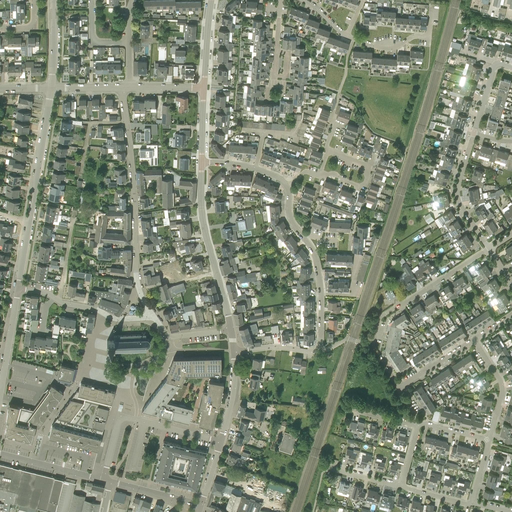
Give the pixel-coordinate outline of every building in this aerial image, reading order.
[(237,0),(234,0),(230,4),(234,9),(237,6),(239,6),(239,0),(237,0)] [(10,1),(10,4),(16,4),(16,11),(24,11),(24,3),(21,4),(20,1),(10,1)] [(243,3),(243,12),(246,12),(245,13),(251,13),(251,11),(252,1),(246,1),(246,3),(243,3)] [(252,1),(251,11),(256,11),(256,12),(259,13),(260,5),(257,4),(257,2),(252,1)] [(225,8),(224,13),(229,14),(229,15),(233,15),(233,13),(230,13),(230,11),(234,9),(230,4),(225,8)] [(291,7),(288,15),(294,17),(297,9),(291,7)] [(297,9),(294,17),(300,20),(303,11),(297,9)] [(303,11),(300,20),(306,22),(309,13),(303,11)] [(306,22),(304,27),(310,29),(313,20),(307,18),(309,13),(306,22)] [(222,17),(222,23),(228,23),(227,27),(235,28),(235,24),(236,16),(233,15),(229,15),(228,17),(222,17)] [(71,20),(68,20),(68,26),(79,26),(79,16),(71,16),(71,20)] [(141,23),(140,30),(152,30),(153,24),(153,20),(148,20),(147,20),(147,24),(142,23),(141,23)] [(177,21),(177,24),(183,24),(183,32),(184,32),(195,32),(196,25),(187,24),(186,24),(186,20),(177,20),(177,21)] [(313,20),(310,29),(316,31),(318,27),(319,22),(313,20)] [(79,26),(68,26),(69,33),(70,33),(71,35),(72,35),(72,36),(74,36),(76,36),(81,36),(87,36),(87,33),(81,33),(79,33),(79,26)] [(219,30),(218,36),(229,37),(229,31),(234,32),(235,28),(227,27),(227,31),(219,30)] [(316,31),(314,36),(320,38),(324,29),(318,27),(316,31)] [(324,29),(320,38),(326,40),(329,31),(324,29)] [(140,30),(140,36),(144,37),(144,39),(141,39),(141,42),(144,42),(152,43),(152,42),(156,43),(159,43),(159,40),(156,40),(156,37),(155,37),(156,37),(152,37),(152,30),(140,30)] [(326,40),(325,45),(332,47),(335,38),(328,36),(330,31),(329,31),(326,40)] [(176,43),(178,43),(184,43),(185,39),(195,40),(195,32),(184,32),(184,39),(176,39),(176,43)] [(468,46),(474,48),(476,39),(471,38),(472,34),(469,33),(467,40),(470,41),(468,46)] [(15,36),(14,36),(14,38),(14,46),(20,46),(20,49),(20,50),(21,55),(25,55),(25,52),(25,40),(21,40),(21,37),(18,37),(18,36),(15,36)] [(218,36),(218,42),(225,42),(225,46),(232,47),(232,43),(228,42),(229,37),(218,36)] [(294,52),(294,53),(300,53),(299,56),(307,57),(307,54),(303,54),(304,47),(299,47),(300,37),(296,36),(296,37),(296,39),(295,46),(295,48),(294,52)] [(8,40),(4,40),(4,46),(8,46),(14,46),(14,38),(10,38),(10,37),(8,37),(8,40)] [(28,40),(25,40),(25,52),(25,55),(31,55),(32,46),(35,46),(39,46),(39,37),(30,37),(28,37),(28,40)] [(480,45),(483,46),(486,39),(483,38),(482,39),(477,37),(476,39),(474,48),(479,50),(480,45)] [(335,38),(332,47),(336,49),(336,48),(339,49),(342,41),(336,39),(335,38)] [(493,42),(488,41),(488,40),(486,39),(483,46),(486,46),(484,51),(490,53),(493,45),(492,44),(493,42)] [(342,41),(339,49),(346,52),(349,43),(342,41)] [(460,49),(461,44),(452,41),(450,46),(452,47),(457,48),(460,49)] [(133,42),(133,43),(133,51),(141,51),(141,42),(133,42)] [(497,50),(500,51),(502,44),(499,43),(498,46),(493,45),(490,53),(495,55),(497,50)] [(502,53),(507,55),(510,46),(502,44),(500,51),(502,52),(502,53)] [(218,49),(218,55),(228,56),(231,56),(232,51),(232,47),(225,46),(224,50),(218,49)] [(185,50),(177,50),(175,50),(175,58),(176,58),(184,58),(185,58),(185,50)] [(217,61),(224,61),(224,65),(231,66),(231,62),(228,61),(228,56),(218,55),(217,61)] [(101,60),(93,61),(93,66),(93,69),(95,69),(95,73),(101,73),(102,73),(101,63),(101,60)] [(482,67),(479,67),(480,64),(467,60),(466,63),(470,64),(468,69),(480,73),(482,67)] [(4,61),(4,63),(4,72),(5,72),(8,72),(8,74),(11,74),(15,74),(15,65),(8,66),(8,61),(4,61)] [(25,62),(25,63),(25,70),(31,70),(31,74),(41,74),(41,63),(34,64),(34,61),(27,62),(25,62)] [(133,74),(133,76),(138,76),(138,74),(146,74),(146,61),(143,61),(134,61),(133,61),(133,74)] [(15,65),(15,74),(18,74),(20,74),(21,74),(21,71),(25,71),(25,70),(25,63),(21,63),(21,65),(15,65)] [(156,68),(155,73),(157,73),(157,75),(160,75),(159,77),(163,77),(164,75),(172,75),(172,69),(172,66),(164,66),(164,64),(160,64),(160,66),(158,66),(158,68),(156,68)] [(181,67),(181,73),(182,73),(182,79),(189,79),(189,77),(193,77),(193,74),(194,74),(194,73),(194,72),(193,72),(193,70),(193,68),(193,65),(184,64),(184,68),(181,67)] [(218,68),(217,74),(227,75),(228,69),(231,69),(231,66),(224,65),(224,69),(218,68)] [(468,69),(466,77),(473,80),(473,77),(478,78),(480,73),(468,69)] [(217,74),(217,80),(223,80),(223,84),(230,85),(230,81),(227,80),(227,75),(217,74)] [(293,79),(292,81),(297,82),(297,83),(297,85),(303,85),(303,84),(303,82),(306,83),(306,82),(307,76),(298,75),(298,76),(297,79),(293,79)] [(250,84),(250,86),(257,86),(257,84),(259,84),(260,80),(264,80),(265,78),(263,77),(262,77),(251,76),(250,83),(250,84)] [(473,80),(466,77),(465,80),(468,81),(466,87),(475,89),(477,84),(472,82),(473,80)] [(500,86),(505,88),(509,89),(510,89),(508,88),(510,84),(511,85),(511,82),(511,81),(504,79),(503,81),(500,80),(499,86),(500,86)] [(461,94),(468,96),(468,93),(473,95),(475,89),(466,87),(464,86),(462,91),(461,89),(454,87),(453,91),(461,94)] [(289,91),(288,93),(293,94),(293,97),(302,98),(305,99),(306,92),(302,92),(302,91),(289,90),(289,91)] [(215,94),(215,100),(225,101),(226,95),(229,96),(229,92),(229,91),(222,91),(222,94),(215,94)] [(460,96),(458,102),(470,105),(472,100),(467,98),(468,96),(461,94),(460,96)] [(176,96),(176,100),(180,100),(180,107),(179,107),(178,112),(184,112),(184,108),(187,108),(187,97),(176,96)] [(18,101),(17,107),(19,107),(25,108),(26,106),(31,107),(32,107),(33,102),(32,102),(33,99),(28,98),(28,99),(19,97),(18,101)] [(246,98),(245,105),(250,105),(250,110),(254,110),(254,104),(255,104),(255,99),(246,98)] [(65,102),(62,102),(63,104),(63,115),(66,115),(66,113),(66,111),(70,111),(70,110),(73,110),(73,99),(68,100),(65,101),(65,102)] [(86,99),(79,99),(79,107),(86,107),(86,108),(89,108),(89,104),(86,104),(86,100),(86,99)] [(98,99),(92,99),(92,100),(92,108),(98,108),(99,110),(99,118),(102,118),(102,105),(98,105),(98,99)] [(102,105),(102,118),(106,118),(106,114),(106,111),(106,107),(108,107),(112,107),(112,110),(116,110),(116,103),(112,104),(112,103),(112,102),(111,102),(111,99),(105,99),(105,105),(102,105)] [(215,100),(214,106),(223,106),(222,110),(230,111),(230,107),(228,106),(228,105),(225,105),(225,101),(215,100)] [(469,111),(470,105),(458,102),(457,107),(452,106),(451,108),(456,110),(463,112),(463,109),(469,111)] [(162,105),(161,124),(170,124),(171,105),(162,105)] [(338,105),(335,113),(338,114),(336,118),(342,120),(345,111),(346,108),(340,106),(341,106),(340,105),(338,105)] [(16,107),(15,112),(17,113),(16,118),(29,120),(30,113),(25,112),(25,108),(19,107),(17,107),(16,107)] [(319,107),(317,112),(328,116),(330,111),(322,108),(319,107)] [(216,113),(215,119),(226,120),(229,120),(229,115),(230,111),(222,110),(222,114),(216,113)] [(345,111),(342,120),(347,122),(350,113),(351,111),(349,110),(348,112),(345,111)] [(456,110),(453,118),(465,122),(467,116),(462,115),(463,112),(456,110)] [(317,112),(315,117),(318,119),(325,122),(326,122),(328,116),(317,112)] [(464,127),(465,122),(453,118),(448,116),(446,122),(445,125),(451,126),(458,128),(459,126),(464,127)] [(315,117),(313,120),(316,121),(315,124),(323,127),(325,122),(318,119),(315,117)] [(489,127),(490,127),(496,129),(497,128),(500,129),(501,126),(497,125),(499,121),(500,121),(490,118),(489,118),(487,124),(490,125),(489,127)] [(61,121),(60,128),(71,130),(72,123),(75,124),(82,125),(82,121),(69,119),(68,122),(61,121)] [(215,119),(215,125),(221,125),(221,129),(228,129),(229,126),(229,120),(226,120),(215,119)] [(15,122),(14,127),(17,127),(18,127),(17,131),(19,131),(27,133),(28,125),(15,122)] [(312,123),(311,125),(314,126),(313,129),(321,132),(323,127),(315,124),(312,123)] [(346,126),(346,127),(347,128),(346,130),(355,133),(357,130),(358,127),(347,123),(346,126)] [(451,126),(448,134),(460,138),(462,133),(457,131),(458,128),(451,126)] [(136,132),(136,141),(141,141),(141,138),(144,138),(144,141),(150,141),(150,134),(150,127),(144,127),(144,133),(144,134),(143,134),(141,134),(141,133),(141,132),(136,132)] [(310,128),(309,131),(311,132),(312,132),(311,135),(313,135),(319,138),(321,132),(313,129),(310,128)] [(214,132),(214,138),(215,138),(224,139),(225,133),(228,134),(228,129),(221,129),(220,133),(214,132)] [(173,138),(173,146),(174,146),(186,147),(186,137),(189,137),(189,131),(179,130),(179,134),(175,134),(174,138),(173,138)] [(344,132),(343,135),(353,139),(354,136),(355,133),(346,130),(345,132),(344,131),(344,132)] [(59,134),(58,141),(71,143),(72,139),(72,137),(81,138),(82,135),(65,132),(65,135),(59,134)] [(446,143),(453,145),(454,142),(459,143),(460,138),(448,134),(446,143)] [(311,135),(309,140),(311,141),(319,144),(321,138),(319,138),(313,135),(311,135)] [(342,139),(343,139),(342,141),(342,142),(348,144),(347,149),(350,150),(352,142),(353,139),(343,135),(342,138),(342,139)] [(18,136),(16,143),(21,143),(21,145),(26,146),(26,145),(27,142),(27,140),(26,139),(26,137),(18,136)] [(368,143),(364,155),(369,157),(371,153),(372,149),(373,147),(376,148),(378,142),(380,137),(377,136),(375,141),(374,145),(373,145),(373,146),(368,144),(368,143)] [(311,141),(309,146),(317,149),(319,144),(311,141)] [(359,142),(357,147),(360,149),(358,153),(364,155),(368,143),(363,141),(362,143),(359,142)] [(211,142),(210,147),(215,152),(219,148),(217,145),(217,142),(211,142)] [(378,142),(376,148),(379,149),(378,153),(383,155),(386,147),(381,145),(381,143),(378,142)] [(452,147),(453,145),(446,143),(445,145),(444,145),(443,151),(450,153),(455,154),(457,149),(452,147)] [(140,149),(140,156),(140,159),(140,156),(150,156),(150,159),(150,165),(157,165),(157,144),(150,144),(150,145),(150,149),(146,149),(140,149)] [(479,154),(485,156),(487,147),(482,145),(480,151),(477,150),(475,156),(478,157),(479,154)] [(57,146),(56,154),(65,155),(66,152),(67,152),(68,148),(57,146)] [(484,159),(492,161),(494,155),(492,154),(492,153),(491,153),(493,148),(487,147),(485,156),(484,159)] [(116,148),(113,148),(113,152),(113,154),(117,154),(117,159),(125,158),(125,151),(119,152),(119,148),(116,148)] [(219,148),(215,152),(219,157),(224,157),(224,151),(222,151),(219,148)] [(14,149),(12,156),(26,159),(26,153),(27,151),(25,151),(14,149)] [(311,152),(310,155),(319,158),(320,156),(321,156),(322,152),(312,149),(311,152)] [(280,156),(278,163),(282,165),(286,154),(287,152),(283,150),(282,153),(281,156),(280,156)] [(496,159),(501,160),(504,151),(498,150),(497,156),(494,155),(492,161),(495,162),(496,159)] [(450,153),(443,151),(441,159),(444,160),(453,163),(455,157),(449,156),(450,153)] [(511,170),(511,160),(507,159),(509,153),(504,151),(501,160),(500,164),(508,166),(507,169),(511,170)] [(276,155),(273,165),(277,167),(278,163),(280,156),(281,156),(282,153),(281,153),(277,152),(276,155)] [(177,154),(176,167),(188,167),(188,158),(187,158),(188,154),(177,154)] [(308,161),(306,164),(309,165),(310,162),(318,165),(319,161),(318,160),(319,158),(310,155),(309,158),(308,161)] [(393,167),(393,165),(387,162),(389,159),(380,156),(378,162),(387,165),(389,166),(393,167)] [(55,160),(54,167),(66,169),(67,163),(73,164),(73,163),(74,160),(65,158),(65,161),(55,160)] [(8,165),(7,170),(14,171),(14,170),(23,172),(24,167),(24,165),(21,164),(21,163),(18,163),(18,164),(15,163),(15,160),(9,159),(9,162),(10,162),(10,163),(10,165),(8,165)] [(298,159),(295,169),(299,171),(302,163),(305,164),(306,160),(303,159),(303,160),(298,159)] [(439,165),(438,167),(445,169),(446,167),(446,166),(447,167),(451,168),(453,163),(444,160),(442,165),(439,165)] [(378,162),(376,167),(385,170),(387,171),(391,172),(392,170),(385,168),(387,165),(378,162)] [(376,167),(374,172),(383,175),(382,175),(385,177),(386,174),(383,173),(385,170),(376,167)] [(450,174),(449,174),(445,172),(444,172),(444,171),(445,169),(438,167),(436,175),(448,179),(450,174)] [(473,174),(482,176),(484,171),(487,172),(488,169),(482,167),(481,170),(475,168),(473,174)] [(124,169),(114,169),(115,177),(117,177),(117,182),(118,182),(118,183),(120,184),(122,184),(123,182),(123,181),(126,181),(126,173),(124,173),(124,169)] [(143,170),(136,170),(136,178),(137,183),(145,183),(145,181),(149,181),(149,179),(156,179),(156,177),(162,176),(162,169),(161,169),(158,169),(143,169),(143,170)] [(53,172),(52,179),(56,180),(56,181),(60,182),(60,180),(61,179),(64,179),(65,174),(53,172)] [(215,176),(219,180),(222,178),(224,178),(223,184),(227,185),(227,176),(224,176),(224,172),(220,172),(215,176)] [(374,172),(372,178),(377,180),(376,182),(382,185),(385,186),(386,183),(380,181),(382,175),(383,175),(374,172)] [(8,174),(7,178),(9,179),(8,182),(19,184),(19,180),(21,180),(21,176),(8,174)] [(227,176),(227,185),(229,185),(229,186),(234,187),(234,186),(235,184),(236,174),(230,174),(230,176),(227,176)] [(473,174),(472,179),(476,180),(476,181),(477,181),(476,184),(483,185),(484,183),(481,182),(482,176),(473,174)] [(448,179),(436,175),(434,181),(434,184),(440,185),(441,183),(442,183),(447,184),(448,179)] [(210,181),(209,185),(212,185),(211,187),(217,187),(217,186),(221,183),(219,181),(219,180),(215,176),(210,181)] [(255,176),(252,185),(256,187),(260,178),(255,176)] [(260,178),(256,187),(261,189),(265,180),(260,178)] [(172,179),(162,179),(162,191),(162,206),(172,206),(172,191),(172,179)] [(179,180),(179,187),(190,189),(189,197),(182,198),(179,199),(179,202),(180,205),(194,203),(195,203),(196,182),(179,180)] [(265,180),(261,189),(266,191),(265,193),(269,182),(265,180)] [(325,180),(321,191),(324,192),(325,190),(328,191),(331,182),(325,180)] [(264,194),(264,195),(269,197),(273,186),(272,185),(273,183),(270,182),(269,182),(265,193),(264,194)] [(304,189),(303,190),(304,190),(304,192),(313,196),(314,193),(315,190),(317,183),(315,182),(312,189),(305,186),(304,189)] [(328,191),(326,194),(332,196),(335,197),(337,191),(334,190),(336,184),(331,182),(328,191)] [(371,184),(369,189),(377,192),(379,187),(381,187),(382,185),(376,182),(375,185),(371,184)] [(49,195),(48,199),(60,200),(61,194),(63,194),(64,189),(65,184),(54,183),(53,187),(50,186),(49,195)] [(145,183),(137,183),(137,186),(138,194),(146,193),(145,186),(145,183)] [(7,184),(5,195),(18,197),(19,190),(16,189),(16,186),(7,184)] [(269,197),(269,198),(273,199),(273,202),(272,202),(280,201),(282,196),(276,193),(279,188),(273,186),(269,197)] [(335,197),(333,202),(336,204),(338,196),(341,198),(344,198),(347,190),(341,188),(340,192),(337,191),(335,197)] [(369,189),(366,195),(375,198),(378,199),(378,196),(376,195),(377,192),(369,189)] [(106,206),(106,210),(107,210),(125,210),(126,196),(124,196),(124,190),(115,190),(116,196),(115,196),(115,201),(119,201),(119,205),(115,205),(115,206),(106,206)] [(347,190),(344,198),(349,200),(349,201),(349,202),(352,203),(354,198),(351,197),(352,192),(347,190)] [(447,193),(442,194),(441,191),(434,193),(435,198),(438,198),(439,201),(448,199),(447,193)] [(140,200),(139,200),(140,207),(144,207),(144,209),(150,209),(150,205),(148,205),(148,199),(153,199),(153,192),(147,193),(147,196),(140,197),(140,200)] [(301,195),(300,198),(311,202),(312,199),(313,196),(304,192),(303,195),(302,194),(301,195)] [(478,193),(470,195),(471,200),(477,199),(478,204),(480,203),(485,202),(483,193),(478,193)] [(360,207),(361,205),(363,200),(364,196),(358,194),(356,198),(354,198),(352,203),(354,204),(354,205),(360,207)] [(366,195),(364,200),(373,203),(371,208),(375,209),(379,199),(375,198),(366,195)] [(299,201),(299,202),(300,202),(299,204),(309,208),(310,205),(311,202),(300,198),(299,201)] [(450,204),(448,199),(439,201),(434,202),(435,205),(437,205),(438,210),(445,208),(445,205),(450,204)] [(7,200),(6,208),(13,209),(12,210),(19,211),(20,207),(18,206),(19,202),(7,200)] [(216,210),(215,210),(215,213),(226,212),(226,208),(224,209),(224,205),(228,205),(229,204),(228,201),(224,201),(224,200),(219,200),(219,202),(215,202),(216,210)] [(273,205),(269,205),(269,210),(279,209),(279,204),(280,204),(280,201),(272,202),(273,205)] [(475,210),(478,215),(486,210),(488,208),(486,204),(485,202),(480,203),(478,204),(480,207),(475,210)] [(502,209),(511,221),(511,220),(511,203),(509,206),(508,206),(502,209)] [(296,210),(307,214),(308,211),(309,208),(299,204),(298,206),(297,207),(296,210)] [(47,205),(46,212),(55,214),(55,210),(59,211),(60,208),(56,207),(47,205)] [(279,209),(269,210),(270,216),(271,221),(278,218),(278,215),(280,215),(279,210),(279,209)] [(93,222),(93,227),(105,229),(106,229),(107,218),(123,218),(124,218),(124,227),(123,227),(123,232),(124,232),(130,232),(130,210),(125,210),(107,210),(107,213),(98,211),(96,223),(93,222)] [(181,210),(176,211),(176,214),(179,214),(179,218),(181,218),(189,217),(188,210),(181,211),(181,210)] [(450,217),(454,215),(451,210),(438,218),(443,225),(451,220),(450,217)] [(486,216),(487,219),(494,215),(492,212),(489,214),(486,210),(478,215),(481,219),(486,216)] [(46,212),(45,219),(54,221),(53,224),(58,224),(58,225),(67,226),(67,222),(59,221),(59,222),(57,221),(58,214),(55,214),(46,212)] [(143,219),(141,219),(141,222),(142,227),(152,226),(151,226),(150,226),(150,219),(151,219),(150,213),(143,214),(143,219)] [(429,224),(434,220),(430,213),(424,217),(429,224)] [(222,232),(222,237),(228,236),(229,240),(233,239),(232,235),(236,234),(235,231),(246,229),(253,228),(251,215),(244,216),(244,219),(236,221),(237,225),(225,227),(226,228),(222,229),(222,232)] [(313,215),(310,224),(313,225),(312,226),(314,227),(318,217),(313,215)] [(487,219),(489,222),(484,225),(487,229),(495,224),(492,220),(495,218),(494,215),(487,219)] [(318,217),(314,227),(316,228),(317,226),(319,227),(322,219),(318,217)] [(278,218),(271,221),(273,226),(272,226),(274,231),(285,224),(283,220),(280,222),(278,219),(278,218)] [(322,219),(319,227),(324,229),(325,228),(326,228),(327,226),(326,226),(327,221),(322,219)] [(451,220),(443,225),(444,227),(446,226),(448,228),(450,231),(460,224),(457,220),(453,222),(451,220)] [(176,221),(169,222),(170,225),(170,226),(170,228),(179,227),(179,230),(180,230),(190,229),(189,222),(181,223),(178,223),(178,224),(176,224),(176,221)] [(0,234),(11,236),(13,228),(13,227),(7,226),(5,225),(5,224),(0,223),(0,234)] [(277,237),(273,239),(275,242),(280,238),(286,234),(285,231),(287,229),(287,228),(287,227),(287,226),(286,225),(285,224),(274,231),(277,237)] [(461,234),(459,232),(463,229),(460,224),(450,231),(454,238),(461,234)] [(495,224),(487,229),(490,233),(494,231),(496,234),(504,229),(501,226),(498,228),(495,224)] [(44,225),(43,232),(51,234),(52,231),(53,232),(54,227),(44,225)] [(152,226),(142,227),(142,231),(143,231),(143,235),(144,235),(149,234),(149,239),(158,239),(157,232),(156,226),(152,226)] [(92,231),(91,239),(94,239),(98,240),(104,241),(110,241),(130,243),(130,232),(124,232),(123,232),(123,234),(106,232),(106,229),(105,229),(93,227),(92,231)] [(180,237),(175,237),(175,241),(182,240),(181,237),(183,236),(191,235),(190,229),(180,230),(179,230),(180,237)] [(43,232),(42,239),(51,241),(51,238),(54,239),(55,238),(55,235),(54,234),(55,234),(51,234),(43,232)] [(286,234),(280,238),(283,241),(286,245),(294,239),(291,235),(288,236),(286,234)] [(456,248),(461,244),(469,239),(466,234),(462,237),(461,234),(454,238),(452,240),(453,242),(453,243),(453,244),(456,248)] [(0,237),(0,239),(0,244),(2,245),(1,249),(10,250),(11,242),(8,242),(9,238),(0,237)] [(149,243),(143,243),(144,251),(153,250),(156,250),(156,244),(158,244),(158,243),(162,243),(162,239),(158,239),(149,239),(149,240),(149,243)] [(294,239),(286,245),(290,249),(289,250),(291,252),(297,247),(295,245),(297,243),(294,239)] [(473,243),(469,239),(461,244),(463,246),(461,248),(463,253),(469,249),(468,246),(473,243)] [(175,241),(172,242),(174,248),(179,246),(180,250),(185,248),(186,252),(195,249),(193,242),(189,243),(188,240),(182,240),(175,241)] [(226,246),(221,247),(224,255),(232,253),(235,252),(234,248),(236,248),(235,246),(239,245),(243,244),(242,240),(234,242),(226,243),(226,246)] [(40,245),(39,252),(51,254),(52,249),(53,246),(48,245),(49,245),(49,246),(48,246),(40,245)] [(98,253),(98,258),(110,260),(110,257),(119,257),(121,250),(111,250),(111,247),(109,247),(102,246),(99,246),(98,253)] [(297,247),(291,252),(293,255),(294,254),(297,258),(304,251),(301,247),(299,249),(297,247)] [(304,251),(297,258),(300,262),(299,263),(300,264),(308,262),(305,258),(308,256),(304,251)] [(39,252),(38,259),(48,261),(51,261),(50,264),(57,265),(57,261),(58,261),(51,260),(52,254),(51,254),(39,252)] [(0,253),(0,262),(8,264),(9,256),(5,255),(5,254),(0,253)] [(219,264),(220,267),(222,273),(233,270),(238,269),(236,263),(234,256),(227,258),(221,260),(222,263),(219,264)] [(110,267),(110,273),(124,275),(124,274),(129,275),(130,262),(131,258),(125,258),(125,261),(125,262),(125,263),(124,263),(124,265),(124,266),(124,267),(120,266),(117,266),(116,268),(110,267)] [(197,259),(190,261),(193,270),(194,269),(203,267),(201,260),(197,260),(197,259)] [(428,261),(423,265),(427,271),(430,269),(433,274),(438,270),(434,263),(431,264),(428,261)] [(297,266),(297,271),(300,271),(310,271),(310,266),(308,266),(308,262),(300,264),(301,265),(300,265),(297,266)] [(481,267),(478,262),(470,268),(472,271),(477,268),(481,273),(489,268),(486,264),(481,267)] [(405,279),(406,280),(404,281),(404,283),(405,285),(406,285),(409,289),(416,284),(414,281),(417,279),(407,263),(402,266),(404,269),(405,269),(409,275),(408,275),(409,277),(405,279)] [(37,265),(36,272),(44,273),(45,266),(37,265)] [(153,265),(142,267),(144,277),(154,275),(153,267),(153,265)] [(424,273),(427,271),(423,265),(418,267),(419,269),(415,272),(421,281),(427,277),(424,273)] [(171,266),(160,268),(163,281),(174,279),(172,269),(171,266)] [(478,281),(480,284),(488,278),(487,276),(491,273),(489,268),(481,273),(477,275),(480,280),(478,281)] [(91,281),(92,273),(73,270),(72,275),(85,278),(84,280),(91,281)] [(244,270),(234,272),(235,276),(236,280),(240,279),(240,283),(252,281),(257,280),(256,272),(245,274),(244,270)] [(299,277),(299,280),(307,280),(307,277),(310,277),(310,271),(300,271),(300,272),(300,277),(299,277)] [(36,272),(35,279),(43,280),(44,273),(36,272)] [(196,283),(209,279),(207,272),(194,276),(196,283)] [(154,275),(144,277),(146,286),(161,283),(159,274),(154,275)] [(466,280),(463,275),(458,278),(463,287),(465,285),(467,288),(472,285),(468,279),(466,280)] [(113,287),(111,292),(116,293),(123,295),(121,301),(127,303),(130,292),(124,290),(123,290),(124,286),(127,286),(131,287),(132,280),(131,280),(131,279),(122,278),(119,278),(118,285),(114,283),(113,285),(112,284),(111,286),(113,287)] [(454,288),(458,294),(463,291),(461,288),(463,287),(458,278),(453,282),(457,286),(454,288)] [(487,283),(490,287),(498,282),(495,278),(490,281),(488,278),(480,284),(481,287),(487,283)] [(296,286),(296,288),(309,288),(309,283),(307,283),(307,280),(299,280),(299,283),(299,286),(296,286)] [(209,281),(203,283),(204,287),(206,287),(207,293),(212,292),(216,291),(214,284),(210,285),(209,281)] [(229,282),(226,283),(226,284),(228,291),(235,289),(237,288),(238,288),(236,281),(229,282)] [(160,297),(151,301),(155,306),(166,301),(165,298),(177,294),(186,290),(183,283),(168,287),(166,282),(157,285),(160,297)] [(496,290),(501,287),(498,282),(490,287),(493,292),(489,295),(490,297),(498,293),(496,290)] [(70,284),(68,294),(71,295),(71,296),(80,298),(79,300),(84,300),(85,293),(75,291),(76,285),(70,284)] [(459,295),(458,294),(454,288),(452,290),(448,285),(444,288),(451,299),(454,297),(455,297),(459,295)] [(235,289),(228,291),(229,297),(230,298),(237,296),(237,299),(246,298),(245,293),(241,294),(240,290),(237,288),(235,289)] [(296,288),(296,291),(298,293),(298,296),(309,296),(309,294),(309,288),(296,288)] [(442,296),(440,297),(443,303),(445,305),(447,304),(448,301),(451,299),(444,288),(439,291),(442,296)] [(390,300),(396,296),(391,289),(385,292),(390,300)] [(88,295),(87,303),(94,304),(95,300),(97,300),(98,296),(102,296),(104,291),(93,290),(92,296),(88,295)] [(102,296),(99,306),(105,308),(114,312),(119,315),(125,307),(127,303),(121,301),(123,295),(116,293),(111,292),(108,291),(108,292),(105,291),(104,291),(102,296)] [(207,293),(200,295),(201,301),(209,299),(218,298),(217,291),(216,291),(212,292),(207,293)] [(493,299),(496,304),(507,297),(504,292),(499,295),(498,293),(490,297),(492,300),(493,299)] [(438,306),(443,303),(440,297),(437,299),(434,294),(429,297),(435,305),(437,304),(438,306)] [(298,297),(298,300),(299,300),(299,305),(304,305),(313,305),(313,299),(309,299),(309,296),(298,296),(298,297)] [(429,297),(425,300),(428,305),(425,306),(431,314),(431,315),(433,313),(434,311),(437,309),(435,305),(429,297)] [(510,301),(507,297),(496,304),(501,312),(507,308),(505,304),(510,301)] [(238,303),(236,303),(238,310),(247,308),(251,307),(249,298),(246,298),(237,299),(238,303)] [(211,305),(209,305),(210,310),(211,310),(218,309),(217,306),(221,306),(220,300),(219,300),(211,302),(211,305)] [(328,301),(328,308),(332,308),(332,312),(340,312),(340,306),(336,306),(336,301),(328,301)] [(420,303),(415,306),(422,317),(422,318),(425,316),(428,316),(431,314),(425,306),(423,308),(420,303)] [(184,306),(184,307),(185,312),(191,310),(195,309),(194,304),(184,306)] [(303,310),(303,313),(310,313),(310,310),(313,310),(313,309),(313,305),(304,305),(304,310),(303,310)] [(171,309),(163,312),(165,318),(173,315),(176,314),(182,312),(185,312),(184,307),(181,308),(177,309),(176,306),(171,307),(171,309)] [(417,324),(419,323),(417,320),(422,317),(415,306),(410,309),(414,314),(411,316),(417,324)] [(488,320),(489,319),(493,317),(488,309),(486,307),(484,308),(486,311),(483,312),(488,320)] [(195,309),(191,310),(192,314),(194,325),(195,328),(202,327),(201,321),(199,322),(197,309),(195,309)] [(398,317),(405,327),(411,323),(413,325),(414,324),(407,312),(405,313),(404,311),(401,313),(402,314),(398,317)] [(169,325),(171,332),(180,330),(178,321),(184,320),(182,312),(176,314),(177,320),(176,320),(176,324),(169,325)] [(241,312),(234,313),(234,318),(236,324),(243,323),(241,312)] [(484,323),(487,321),(488,320),(483,312),(481,314),(479,312),(477,313),(484,323)] [(303,313),(302,316),(304,316),(303,321),(313,321),(313,316),(310,316),(310,313),(303,313)] [(479,326),(484,323),(477,313),(475,314),(477,316),(474,318),(479,326)] [(393,318),(391,321),(402,329),(405,327),(398,317),(395,319),(393,318)] [(475,329),(468,319),(468,318),(463,321),(470,332),(475,329)] [(479,326),(474,318),(471,320),(470,318),(468,319),(475,329),(479,326)] [(184,320),(178,321),(180,330),(190,329),(188,319),(184,320)] [(327,331),(326,339),(333,339),(333,332),(333,331),(336,331),(336,320),(329,319),(328,331),(327,331)] [(303,327),(303,330),(310,330),(310,327),(313,327),(313,321),(303,321),(303,327)] [(402,332),(402,329),(391,321),(389,324),(391,325),(390,329),(402,332)] [(52,332),(52,337),(57,338),(58,336),(58,333),(59,328),(60,323),(58,323),(54,322),(53,328),(52,332)] [(247,325),(239,328),(240,334),(257,328),(258,328),(256,324),(253,325),(253,324),(247,325)] [(455,327),(462,337),(467,334),(462,326),(459,328),(457,326),(455,327)] [(24,342),(23,344),(29,344),(30,337),(31,332),(32,328),(29,327),(29,328),(26,328),(24,328),(24,331),(25,331),(24,342)] [(458,340),(462,337),(455,327),(454,328),(455,330),(452,332),(458,340)] [(257,328),(240,334),(242,339),(248,338),(251,337),(250,334),(258,332),(257,328)] [(387,333),(387,336),(400,339),(402,332),(390,329),(389,334),(387,333)] [(303,330),(303,333),(304,333),(304,338),(313,338),(313,333),(310,333),(310,330),(303,330)] [(285,333),(282,334),(282,343),(283,343),(285,343),(286,342),(288,342),(289,342),(289,339),(292,339),(292,331),(288,331),(288,333),(285,333)] [(458,340),(452,332),(450,334),(448,331),(446,333),(453,343),(458,340)] [(110,340),(107,340),(107,348),(111,348),(112,348),(114,348),(114,351),(114,352),(146,351),(146,347),(146,346),(147,346),(148,346),(148,345),(149,345),(149,344),(150,343),(150,342),(150,341),(149,340),(149,339),(148,339),(147,339),(147,338),(146,338),(145,332),(142,332),(142,334),(129,335),(115,335),(114,335),(114,340),(110,340)] [(443,338),(449,346),(453,343),(446,333),(444,334),(446,336),(443,338)] [(299,335),(295,335),(296,341),(299,341),(299,340),(304,340),(303,343),(313,343),(313,338),(304,338),(299,338),(299,335)] [(388,340),(387,344),(398,347),(400,339),(387,336),(386,339),(388,340)] [(489,345),(492,350),(500,345),(498,342),(501,340),(498,336),(492,340),(494,342),(489,345)] [(248,338),(242,339),(244,344),(245,345),(248,344),(249,346),(254,346),(261,345),(260,341),(255,342),(254,338),(252,339),(251,337),(248,338)] [(449,346),(443,338),(441,340),(439,337),(437,339),(439,341),(444,349),(449,346)] [(436,354),(441,351),(435,343),(433,345),(429,339),(427,341),(436,354)] [(431,357),(436,354),(427,341),(425,342),(427,345),(425,347),(431,357)] [(504,345),(501,347),(500,345),(492,350),(495,355),(500,352),(501,354),(507,350),(504,345)] [(427,360),(431,357),(425,347),(422,348),(420,350),(427,360)] [(387,355),(389,359),(399,352),(398,350),(385,352),(385,355),(387,355)] [(420,350),(418,351),(420,353),(417,355),(422,363),(427,360),(420,350)] [(498,360),(501,364),(509,359),(507,356),(510,354),(507,350),(501,354),(503,356),(498,360)] [(391,363),(392,366),(404,359),(399,352),(389,359),(392,362),(391,363)] [(466,356),(471,364),(474,362),(475,365),(477,363),(476,361),(471,353),(466,356)] [(418,366),(422,363),(417,355),(415,356),(413,354),(411,356),(413,358),(418,366)] [(165,379),(142,410),(155,413),(155,412),(159,413),(159,414),(189,422),(192,410),(185,408),(186,406),(175,403),(184,384),(182,384),(185,374),(221,373),(221,366),(221,356),(183,357),(173,358),(167,377),(166,379),(165,379)] [(293,361),(292,366),(299,367),(298,368),(301,369),(300,373),(304,374),(305,369),(306,361),(301,360),(301,357),(295,356),(294,361),(293,361)] [(466,356),(462,359),(468,369),(470,368),(469,366),(471,364),(466,356)] [(253,359),(252,366),(261,367),(262,360),(258,359),(253,359)] [(400,372),(410,365),(409,363),(407,364),(404,359),(392,366),(394,369),(395,368),(397,370),(398,369),(400,372)] [(468,369),(462,359),(457,362),(462,370),(465,368),(466,371),(468,369)] [(509,366),(510,368),(511,367),(511,360),(510,362),(509,359),(501,364),(504,369),(509,366)] [(452,365),(457,373),(459,375),(461,374),(459,372),(462,370),(457,362),(452,365)] [(57,370),(56,374),(58,374),(59,375),(58,377),(71,380),(74,368),(61,365),(60,370),(57,370)] [(449,367),(444,370),(449,378),(452,376),(454,379),(456,377),(454,375),(449,367)] [(444,370),(440,373),(446,383),(448,382),(447,380),(449,378),(444,370)] [(250,377),(248,387),(256,388),(257,378),(259,378),(259,374),(251,373),(251,377),(250,377)] [(440,373),(435,376),(440,384),(443,382),(446,388),(448,386),(446,383),(440,373)] [(477,386),(480,384),(487,379),(484,374),(479,378),(478,375),(470,380),(477,386)] [(440,384),(435,376),(431,379),(437,389),(439,388),(438,386),(440,384)] [(477,386),(480,384),(481,387),(478,389),(481,393),(487,389),(485,387),(490,384),(487,379),(480,384),(477,386)] [(203,407),(198,424),(212,428),(212,427),(217,409),(219,410),(219,408),(219,406),(219,403),(220,403),(223,383),(221,383),(209,381),(206,397),(202,396),(200,406),(203,407)] [(52,425),(49,437),(80,445),(80,444),(81,445),(98,449),(101,437),(103,429),(109,408),(110,409),(115,391),(81,382),(80,386),(79,391),(77,391),(71,398),(58,417),(52,425)] [(8,422),(5,434),(32,441),(36,426),(39,427),(64,393),(52,384),(35,408),(33,410),(9,403),(8,409),(6,421),(8,422)] [(414,390),(417,395),(427,388),(429,387),(428,385),(423,388),(422,385),(414,390)] [(417,395),(420,399),(428,394),(426,392),(428,390),(427,388),(417,395)] [(483,399),(482,402),(491,405),(493,399),(487,398),(488,395),(481,393),(480,398),(483,399)] [(423,404),(433,397),(432,395),(429,397),(428,394),(420,399),(423,404)] [(293,397),(292,404),(305,406),(305,404),(306,399),(293,397)] [(423,404),(425,408),(433,403),(432,401),(434,399),(433,397),(423,404)] [(491,405),(482,402),(481,405),(478,404),(477,410),(483,411),(484,409),(490,410),(491,405)] [(435,406),(433,403),(425,408),(429,413),(439,406),(437,404),(435,406)] [(240,404),(237,414),(242,416),(243,416),(253,418),(264,420),(266,409),(255,407),(254,412),(244,409),(246,406),(240,404)] [(446,418),(451,420),(454,408),(451,407),(450,411),(448,410),(446,418)] [(456,422),(461,424),(464,412),(461,412),(460,415),(458,414),(456,421),(456,422)] [(471,427),(474,415),(472,415),(471,418),(468,417),(466,425),(471,427)] [(478,420),(476,428),(482,429),(483,425),(485,425),(486,418),(482,417),(481,420),(478,420)] [(241,420),(238,428),(243,429),(242,433),(249,436),(251,432),(251,430),(248,429),(248,430),(247,430),(249,423),(241,420)] [(349,430),(352,431),(358,433),(359,435),(362,436),(363,430),(362,430),(365,422),(358,420),(357,423),(351,422),(349,430)] [(376,428),(377,425),(371,423),(368,432),(371,433),(370,436),(377,438),(379,429),(376,428)] [(503,424),(502,429),(511,432),(511,423),(510,423),(509,425),(503,424)] [(393,429),(387,428),(386,431),(383,430),(381,439),(387,441),(388,438),(391,439),(393,429)] [(511,435),(510,435),(511,432),(502,429),(500,435),(506,436),(504,442),(511,444),(511,440),(511,435)] [(284,431),(278,449),(291,453),(297,435),(284,431)] [(406,433),(399,431),(397,440),(396,440),(394,444),(399,446),(399,444),(406,446),(408,437),(405,436),(406,433)] [(236,435),(234,441),(241,444),(243,438),(245,439),(247,440),(249,440),(251,437),(249,436),(242,433),(241,436),(236,435)] [(428,446),(431,437),(425,436),(422,448),(425,448),(425,445),(428,446)] [(436,448),(439,449),(441,440),(436,439),(433,450),(435,451),(436,448)] [(447,443),(446,442),(441,440),(439,449),(442,449),(441,453),(447,454),(450,445),(447,445),(447,444),(447,443)] [(160,451),(159,455),(158,460),(157,464),(156,466),(153,479),(157,480),(159,481),(166,483),(169,483),(173,484),(174,485),(176,485),(190,488),(192,489),(197,490),(200,477),(201,475),(203,466),(203,465),(207,451),(189,447),(186,446),(185,446),(183,446),(180,445),(163,441),(160,451)] [(234,441),(231,448),(240,451),(242,444),(241,444),(234,441)] [(450,455),(460,458),(463,446),(457,445),(457,447),(453,446),(450,455)] [(465,459),(468,448),(463,446),(460,458),(465,459)] [(465,459),(467,460),(468,457),(471,457),(473,449),(468,448),(465,459)] [(354,449),(353,451),(347,449),(345,457),(348,458),(347,462),(353,464),(355,456),(358,457),(359,450),(354,449)] [(229,454),(227,461),(231,463),(230,466),(237,468),(238,465),(237,465),(235,464),(234,464),(235,460),(239,461),(240,458),(237,457),(229,454)] [(370,464),(372,456),(366,454),(365,457),(362,456),(359,465),(366,467),(367,463),(370,464)] [(492,462),(501,464),(504,465),(507,457),(500,455),(500,458),(494,456),(492,462)] [(399,456),(399,458),(398,462),(395,461),(394,464),(391,464),(388,473),(395,475),(396,471),(399,472),(400,466),(401,465),(403,465),(404,460),(405,458),(404,457),(399,456)] [(382,471),(385,462),(382,461),(382,458),(376,457),(374,465),(377,466),(376,470),(382,471)] [(501,464),(492,462),(491,467),(497,469),(496,472),(502,473),(503,470),(500,470),(501,464)] [(0,488),(17,493),(14,503),(20,505),(22,505),(37,509),(37,508),(53,511),(55,511),(64,480),(52,477),(27,471),(23,469),(14,467),(10,466),(0,463),(0,488)] [(425,477),(426,471),(416,469),(413,481),(420,482),(422,477),(425,477)] [(431,472),(430,476),(428,485),(434,486),(436,481),(439,481),(441,475),(431,472)] [(489,473),(488,478),(497,481),(498,478),(500,479),(501,476),(502,473),(496,472),(495,475),(489,473)] [(454,485),(455,479),(449,477),(448,481),(444,480),(442,488),(449,490),(450,484),(454,485)] [(492,485),(492,488),(498,490),(498,487),(496,486),(497,481),(488,478),(486,484),(492,485)] [(214,481),(210,492),(221,496),(222,494),(225,484),(214,481)] [(348,485),(348,484),(345,483),(345,482),(340,481),(338,490),(342,491),(342,492),(349,494),(351,486),(348,485)] [(468,489),(470,483),(464,481),(463,485),(459,484),(457,492),(463,494),(465,488),(468,489)] [(87,482),(85,489),(88,489),(93,491),(92,495),(96,496),(96,498),(100,500),(100,499),(103,490),(104,486),(87,482)] [(270,482),(269,487),(286,491),(287,486),(270,482)] [(225,484),(222,494),(223,494),(229,496),(231,491),(241,494),(242,490),(225,484)] [(363,500),(365,492),(362,491),(363,487),(355,485),(351,496),(360,499),(363,500)] [(0,496),(5,498),(4,501),(10,503),(14,504),(14,503),(17,493),(0,488),(0,496)] [(493,498),(493,497),(495,498),(496,494),(498,495),(498,494),(501,495),(502,491),(498,490),(492,488),(491,491),(485,490),(483,495),(493,498)] [(369,489),(366,499),(372,501),(372,502),(377,504),(380,495),(377,494),(377,491),(369,489)] [(230,496),(226,507),(235,511),(241,494),(231,491),(229,496),(230,496)] [(114,501),(113,505),(127,509),(130,495),(116,492),(114,501)] [(66,511),(65,511),(97,511),(100,503),(84,499),(85,496),(73,493),(68,511),(66,511)] [(383,493),(380,506),(392,509),(394,500),(391,499),(392,495),(383,493)] [(241,494),(235,511),(236,511),(239,511),(259,511),(262,502),(260,501),(259,502),(255,501),(255,499),(250,498),(250,499),(245,497),(246,496),(241,494)] [(135,505),(132,511),(135,511),(138,505),(140,498),(135,497),(135,496),(132,504),(135,505)] [(407,510),(409,502),(406,501),(407,498),(398,496),(396,504),(404,506),(404,509),(407,510)] [(138,505),(135,511),(137,511),(138,510),(140,510),(140,508),(144,509),(144,508),(148,510),(151,502),(140,498),(138,505)] [(421,511),(422,511),(423,506),(420,505),(421,502),(412,500),(410,509),(416,511),(421,511)]
